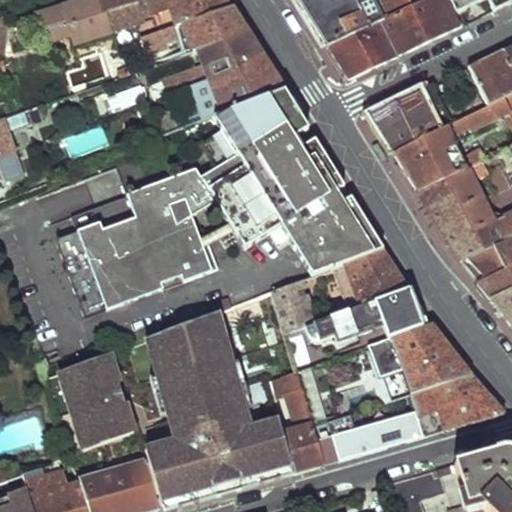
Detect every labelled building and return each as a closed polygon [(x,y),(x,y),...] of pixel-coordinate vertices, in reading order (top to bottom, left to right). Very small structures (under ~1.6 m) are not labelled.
[(177,6),(183,26),(237,8),(232,0),(78,0),(43,10),(52,40),(79,33),(82,43),(144,26),(141,16),(177,6)] [(327,47),(424,0),(298,0),(303,7),(315,26),(327,47)] [(348,81),(458,28),(446,1),(448,0),(424,0),(327,47),(338,65),(348,81)] [(511,0),(486,0),(491,11),(511,0)] [(237,8),(183,26),(141,40),(147,56),(169,48),(167,44),(188,37),(195,53),(200,52),(253,34),(245,21),(237,8)] [(13,12),(0,16),(0,52),(11,49),(13,12)] [(166,81),(172,95),(177,93),(207,83),(212,81),(270,61),(263,49),(253,34),(200,52),(206,67),(166,81)] [(472,66),(492,106),(511,96),(511,53),(510,49),(472,66)] [(270,61),(212,81),(225,114),(288,90),(280,77),(270,61)] [(213,99),(207,83),(177,93),(183,110),(213,99)] [(138,85),(104,98),(110,114),(144,101),(138,85)] [(456,89),(442,96),(451,115),(456,125),(470,117),(456,89)] [(214,118),(239,156),(201,183),(217,208),(245,252),(283,229),(296,250),(357,214),(307,132),(312,129),(306,120),(288,90),(225,114),(214,118)] [(398,154),(456,125),(451,115),(438,121),(423,91),(412,96),(372,115),(385,134),(398,154)] [(511,96),(492,106),(470,117),(456,125),(398,154),(410,175),(420,193),(469,169),(490,160),(484,147),(464,156),(453,139),(472,128),(474,132),(511,114),(511,96)] [(75,109),(58,117),(64,132),(82,124),(75,109)] [(0,118),(0,156),(5,154),(22,148),(11,115),(0,118)] [(5,154),(0,156),(0,177),(12,174),(5,154)] [(442,228),(463,261),(468,259),(511,238),(511,213),(496,221),(469,169),(420,193),(424,199),(442,228)] [(180,176),(192,217),(217,208),(201,183),(194,172),(180,176)] [(153,185),(185,286),(219,273),(208,236),(198,237),(192,217),(180,176),(153,185)] [(135,215),(83,233),(111,314),(185,286),(153,185),(129,192),(135,215)] [(357,214),(296,250),(315,279),(381,253),(372,238),(357,214)] [(511,238),(468,259),(484,276),(478,281),(480,284),(491,299),(511,288),(511,238)] [(381,253),(315,279),(274,295),(287,338),(311,329),(320,325),(314,309),(320,307),(318,302),(343,293),(352,314),(412,291),(402,274),(399,269),(388,250),(381,253)] [(504,316),(511,327),(511,288),(491,299),(504,316)] [(412,291),(352,314),(320,325),(311,329),(318,349),(337,341),(340,347),(374,335),(377,344),(430,323),(427,304),(421,305),(417,298),(412,291)] [(218,317),(210,320),(218,347),(226,344),(218,317)] [(210,320),(150,344),(161,382),(171,418),(180,446),(151,455),(153,466),(164,508),(179,504),(222,491),(238,487),(296,470),(288,436),(285,423),(253,433),(244,405),(233,366),(226,344),(218,347),(210,320)] [(430,323),(377,344),(372,346),(390,404),(476,375),(457,351),(434,322),(430,323)] [(111,359),(61,379),(87,456),(137,437),(131,418),(117,423),(112,410),(102,413),(98,401),(108,397),(104,384),(118,379),(111,359)] [(240,364),(233,366),(244,405),(252,402),(240,364)] [(298,434),(288,436),(296,470),(297,477),(311,473),(327,469),(315,431),(298,375),(275,385),(278,396),(298,393),(299,403),(292,405),(298,434)] [(476,375),(390,404),(379,408),(382,419),(393,414),(398,427),(421,420),(427,439),(503,416),(505,414),(505,411),(488,390),(476,375)] [(131,418),(118,379),(104,384),(108,397),(98,401),(102,413),(112,410),(117,423),(131,418)] [(161,382),(154,384),(164,420),(171,418),(161,382)] [(330,426),(342,464),(364,457),(348,419),(330,426)] [(315,431),(327,469),(342,464),(330,426),(315,431)] [(456,468),(467,509),(479,504),(484,511),(427,511),(425,505),(449,497),(443,472),(387,488),(394,511),(511,511),(511,455),(506,454),(456,468)] [(153,466),(82,490),(89,511),(164,511),(165,511),(164,508),(153,466)] [(60,468),(44,473),(47,482),(63,477),(60,468)] [(296,470),(238,487),(240,494),(297,477),(296,470)] [(89,511),(82,490),(81,485),(67,490),(63,477),(47,482),(44,473),(24,478),(29,495),(34,511),(89,511)] [(222,491),(179,504),(181,511),(224,499),(222,491)] [(0,511),(34,511),(29,495),(0,503),(0,511)]
